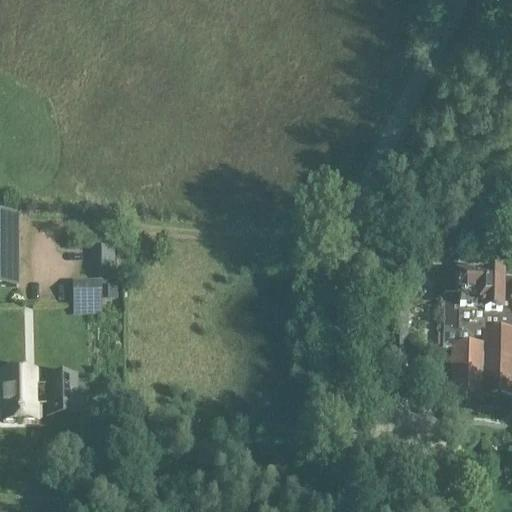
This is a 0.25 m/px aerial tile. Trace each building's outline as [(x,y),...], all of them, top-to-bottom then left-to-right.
[(0,290),(15,291),(15,217),(0,217),(0,290)] [(511,398),(511,280),(443,280),(443,351),(451,351),(450,398),(511,398)] [(100,287),(74,288),(74,309),(101,308),(100,287)] [(408,293),(390,293),(389,369),(407,370),(408,293)] [(37,424),(36,408),(49,408),(49,420),(76,419),(75,379),(48,379),(49,388),(38,388),(38,373),(26,373),(26,374),(2,375),(3,425),(37,424)]
